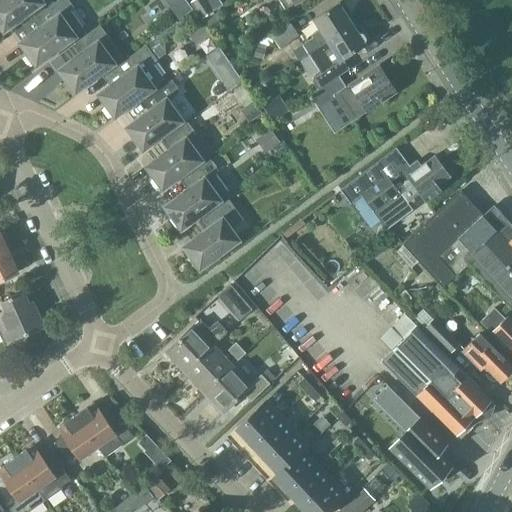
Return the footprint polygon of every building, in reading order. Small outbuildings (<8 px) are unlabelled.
[(0,31),(43,0),(1,0),(0,1),(0,31)] [(32,66),(82,30),(69,11),(72,8),(66,0),(58,0),(35,17),(43,28),(21,44),(28,53),(25,56),(32,66)] [(205,0),(193,0),(190,2),(201,18),(212,11),(205,0)] [(252,0),(254,1),(255,0),(277,0),(284,9),(295,2),(296,4),(301,0),(252,0)] [(312,39),(301,46),(291,52),(297,60),(306,54),(352,24),(337,2),(312,19),(319,30),(310,36),(312,39)] [(202,23),(188,33),(197,46),(211,35),(202,23)] [(280,49),(299,35),(290,23),(271,36),(280,49)] [(352,24),(306,54),(318,71),(315,74),(312,83),(317,91),(337,77),(348,70),(341,59),(365,44),(364,42),(365,41),(366,38),(362,33),(359,32),(358,33),(352,24)] [(60,71),(67,80),(64,83),(71,93),(121,56),(98,26),(73,44),(81,55),(60,71)] [(259,43),(255,58),(262,60),(266,45),(259,43)] [(103,108),(111,118),(162,79),(151,64),(156,60),(145,46),(113,69),(121,79),(100,95),(107,105),(103,108)] [(219,48),(206,57),(213,68),(226,59),(219,48)] [(231,101),(244,96),(231,64),(217,70),(231,101)] [(296,120),(316,107),(317,108),(335,96),(351,121),(395,91),(380,68),(373,73),(371,71),(345,88),(337,77),(317,91),(289,109),(296,120)] [(132,140),(139,151),(179,121),(165,102),(179,92),(170,80),(141,101),(149,112),(128,128),(135,138),(132,140)] [(281,99),(264,110),(271,120),(288,109),(281,99)] [(253,102),(243,109),(252,122),(262,114),(253,102)] [(151,180),(159,190),(199,160),(184,141),(194,134),(186,122),(161,141),(169,152),(148,167),(155,177),(151,180)] [(270,130),(258,139),(268,152),(280,144),(270,130)] [(340,190),(351,205),(362,196),(387,230),(413,210),(408,203),(420,194),(426,202),(441,190),(437,184),(450,175),(435,155),(413,171),(395,148),(340,190)] [(170,220),(177,230),(227,193),(213,174),(217,171),(209,160),(180,181),(187,192),(166,207),(173,217),(170,220)] [(459,191),(401,244),(403,246),(418,262),(441,287),(454,274),(456,276),(469,264),(498,296),(511,311),(511,227),(492,206),(481,216),(459,191)] [(188,260),(196,270),(236,240),(228,230),(242,220),(227,200),(198,221),(206,231),(185,247),(192,257),(188,260)] [(403,246),(396,252),(411,268),(418,262),(403,246)] [(0,253),(0,281),(18,273),(8,250),(0,253)] [(405,290),(398,295),(405,303),(412,298),(405,290)] [(4,311),(0,313),(0,341),(4,340),(6,344),(42,327),(35,312),(31,313),(22,293),(0,303),(4,311)] [(238,293),(225,305),(239,321),(252,310),(238,293)] [(511,320),(507,316),(505,318),(494,307),(480,322),(490,332),(489,332),(504,348),(506,346),(511,352),(511,320)] [(391,351),(381,361),(456,436),(457,437),(459,437),(459,436),(457,434),(465,426),(467,428),(468,428),(468,427),(467,425),(474,417),(474,414),(481,414),(486,409),(486,404),(488,402),(489,403),(491,402),(479,390),(480,388),(468,376),(467,377),(416,326),(405,314),(391,328),(403,339),(391,351)] [(193,326),(166,352),(185,372),(212,346),(232,327),(222,317),(209,329),(200,320),(193,326)] [(424,328),(450,354),(460,343),(435,318),(424,328)] [(499,382),(511,368),(511,367),(479,333),(462,350),(472,360),(470,361),(480,371),(484,367),(499,382)] [(236,343),(228,350),(237,360),(245,353),(236,343)] [(212,346),(185,372),(204,392),(231,366),(212,346)] [(231,366),(204,392),(223,412),(243,392),(250,400),(268,383),(260,375),(249,385),(231,366)] [(356,372),(337,388),(347,400),(366,384),(356,372)] [(298,385),(306,393),(311,388),(303,380),(298,385)] [(306,393),(314,402),(320,397),(311,388),(306,393)] [(379,423),(392,408),(374,392),(361,406),(379,423)] [(266,401),(237,429),(251,443),(280,416),(266,401)] [(86,408),(75,416),(97,447),(104,457),(132,437),(124,425),(110,405),(100,412),(94,404),(87,409),(86,408)] [(342,413),(334,404),(328,409),(336,418),(342,413)] [(350,422),(342,413),(336,418),(344,427),(350,422)] [(78,458),(79,460),(97,447),(75,416),(64,423),(65,424),(58,429),(63,437),(53,444),(67,465),(78,458)] [(280,416),(251,443),(257,451),(264,458),(294,431),(287,424),(280,416)] [(452,467),(438,453),(447,444),(441,439),(421,418),(390,448),(430,488),(452,467)] [(294,431),(264,458),(278,473),(303,450),(307,446),(294,431)] [(145,436),(139,443),(145,450),(152,444),(145,436)] [(352,444),(361,452),(366,447),(358,438),(352,444)] [(25,450),(15,458),(45,501),(60,490),(61,486),(72,479),(49,447),(39,454),(34,446),(26,452),(25,450)] [(361,452),(369,461),(375,456),(366,447),(361,452)] [(278,473),(274,477),(288,492),(292,488),(317,465),(303,450),(278,473)] [(0,475),(3,480),(0,481),(0,497),(10,511),(24,511),(25,511),(30,511),(45,501),(15,458),(4,465),(5,466),(0,469),(0,475)] [(388,463),(380,470),(387,479),(390,477),(396,472),(388,463)] [(292,488),(288,492),(295,500),(302,508),(332,480),(324,473),(317,465),(292,488)] [(156,475),(145,485),(158,500),(169,490),(156,475)] [(332,480),(302,508),(306,511),(328,511),(346,496),(332,480)] [(144,486),(128,498),(136,508),(137,509),(153,497),(144,486)] [(337,511),(362,511),(375,500),(364,488),(337,511)]
